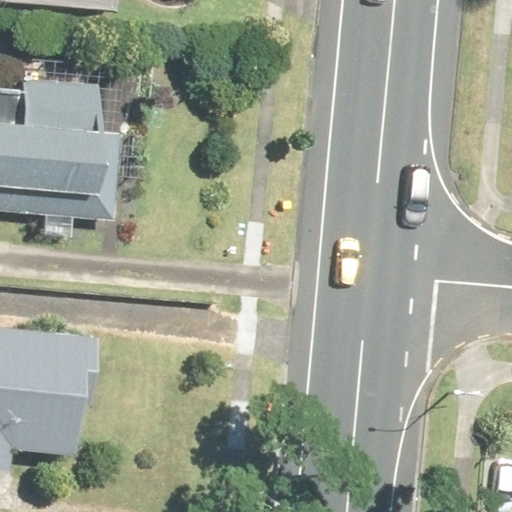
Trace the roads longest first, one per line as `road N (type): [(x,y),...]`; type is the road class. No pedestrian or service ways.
road 1 (primary): [(368,276),(393,0)]
road 2 (primary): [(347,511),(368,276)]
road 3 (residential): [(368,276),(511,288)]
